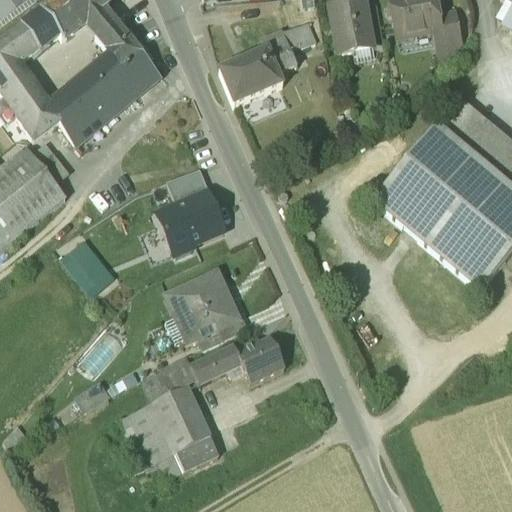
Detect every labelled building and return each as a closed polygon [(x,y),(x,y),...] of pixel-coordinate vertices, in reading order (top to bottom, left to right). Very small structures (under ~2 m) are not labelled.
[(58,127),(140,59),(102,14),(108,10),(100,0),(60,0),(0,43),(0,100),(32,148),(58,127)] [(12,16),(0,0),(0,34),(48,0),(29,0),(31,3),(12,16)] [(31,3),(29,0),(0,0),(12,16),(31,3)] [(219,46),(231,39),(225,28),(234,23),(230,16),(235,14),(227,0),(205,13),(216,33),(213,35),(219,46)] [(431,0),(401,0),(389,2),(390,7),(387,7),(385,11),(386,16),(389,19),(392,19),(397,41),(432,34),(438,33),(436,20),(431,0)] [(294,19),(294,2),(249,1),(249,19),(294,19)] [(363,6),(336,11),(335,8),(327,9),(336,60),(355,57),(354,51),(369,48),(370,54),(372,54),(371,48),(364,13),(363,6)] [(511,6),(511,7),(502,25),(511,30),(511,6)] [(376,11),(364,13),(371,48),(383,46),(376,11)] [(452,17),(436,20),(438,33),(432,34),(439,71),(459,51),(452,17)] [(306,30),(281,40),(289,58),(299,53),(301,56),(314,50),(306,30)] [(281,38),(260,47),(265,58),(267,57),(277,81),(296,74),(289,58),(281,40),(281,38)] [(265,58),(218,78),(232,113),(281,93),(277,81),(267,57),(265,58)] [(140,59),(58,127),(75,150),(159,81),(140,59)] [(511,150),(456,103),(437,126),(511,188),(511,150)] [(511,255),(511,191),(435,127),(370,205),(479,296),(511,255)] [(8,134),(0,140),(0,173),(23,155),(8,134)] [(398,139),(348,187),(359,198),(409,150),(398,139)] [(0,256),(64,205),(23,155),(0,173),(0,256)] [(294,198),(341,172),(336,162),(288,188),(294,198)] [(168,189),(177,212),(205,200),(208,198),(199,176),(168,189)] [(330,233),(364,275),(375,266),(356,242),(363,236),(329,194),(320,201),(339,226),(330,233)] [(158,219),(176,263),(191,257),(189,251),(221,238),(205,200),(177,212),(158,219)] [(112,284),(97,265),(84,248),(71,258),(74,262),(63,270),(83,296),(94,288),(99,294),(112,284)] [(449,337),(467,290),(433,277),(436,267),(421,261),(399,318),(449,337)] [(215,279),(165,302),(175,325),(164,330),(174,351),(185,346),(187,349),(195,345),(195,346),(237,326),(237,325),(215,279)] [(237,326),(195,346),(200,357),(246,335),(240,323),(237,325),(237,326)] [(249,347),(232,355),(240,371),(249,390),(283,374),(269,344),(252,352),(249,347)] [(232,355),(216,362),(224,379),(240,371),(232,355)] [(216,362),(189,375),(196,389),(197,391),(224,379),(216,362)] [(185,394),(196,389),(189,375),(185,364),(172,370),(139,388),(150,411),(185,394)] [(397,395),(415,380),(407,371),(389,386),(397,395)] [(426,402),(454,381),(446,371),(418,391),(426,402)] [(110,406),(137,390),(131,379),(103,394),(110,406)] [(83,422),(110,406),(103,394),(100,388),(72,404),(83,422)] [(185,394),(150,411),(174,461),(209,445),(185,394)] [(174,461),(150,411),(121,425),(144,475),(154,470),(174,461)] [(209,445),(174,461),(182,478),(182,479),(217,463),(209,445)] [(174,461),(154,470),(161,487),(182,478),(174,461)]
